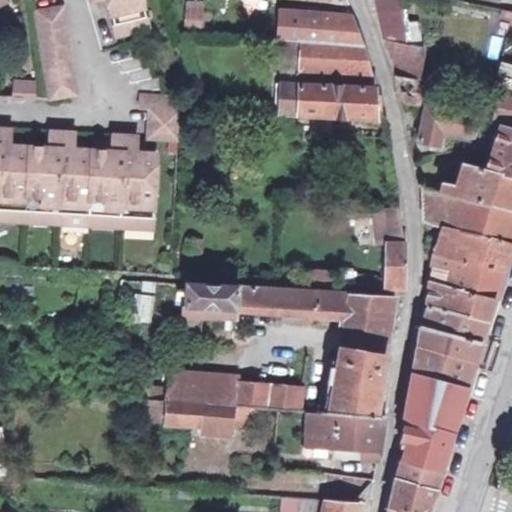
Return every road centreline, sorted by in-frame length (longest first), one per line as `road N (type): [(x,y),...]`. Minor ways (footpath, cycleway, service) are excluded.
road 1 (residential): [(377,511),(419,269),(404,158),(355,0)]
road 2 (unclassified): [(457,511),(511,356)]
